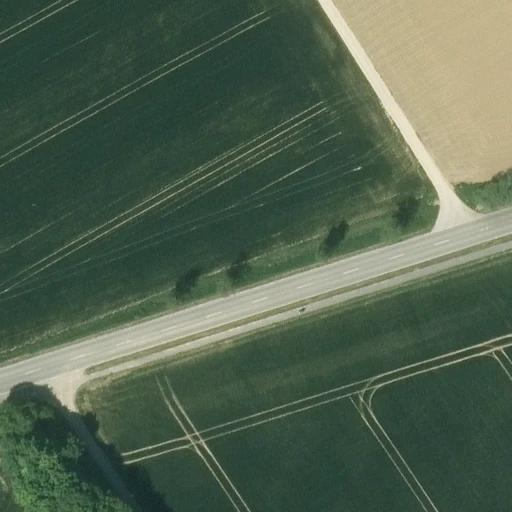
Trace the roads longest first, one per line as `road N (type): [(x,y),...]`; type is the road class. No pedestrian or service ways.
road 1 (unclassified): [(511,221),(0,387)]
road 2 (track): [(467,236),(319,0)]
road 3 (track): [(50,371),(138,511)]
